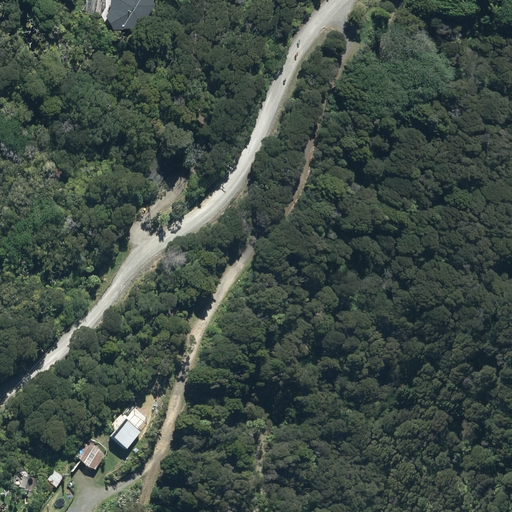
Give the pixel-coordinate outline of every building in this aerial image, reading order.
[(99,13),(107,33),(148,18),(141,0),(104,0),(108,9),(99,13)] [(151,164),(136,178),(146,188),(161,174),(151,164)] [(126,418),(110,436),(126,449),(141,432),(126,418)] [(75,457),(92,471),(110,449),(97,438),(94,441),(91,438),(75,457)] [(55,470),(46,480),(56,488),(64,477),(55,470)] [(37,480),(21,478),(19,490),(26,491),(25,499),(31,500),(32,495),(35,495),(37,480)]
